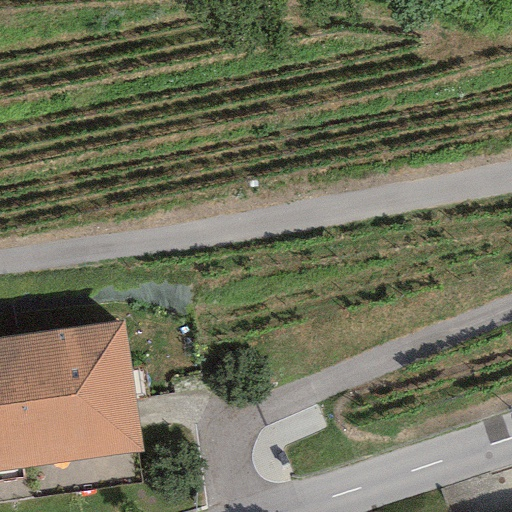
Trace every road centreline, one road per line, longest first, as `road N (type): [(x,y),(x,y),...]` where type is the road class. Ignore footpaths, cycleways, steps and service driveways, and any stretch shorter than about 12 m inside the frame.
road 1 (unclassified): [(511,181),(0,256)]
road 2 (unclassified): [(247,511),(239,452),(265,407),(511,307)]
road 3 (tertiary): [(287,511),(511,438)]
